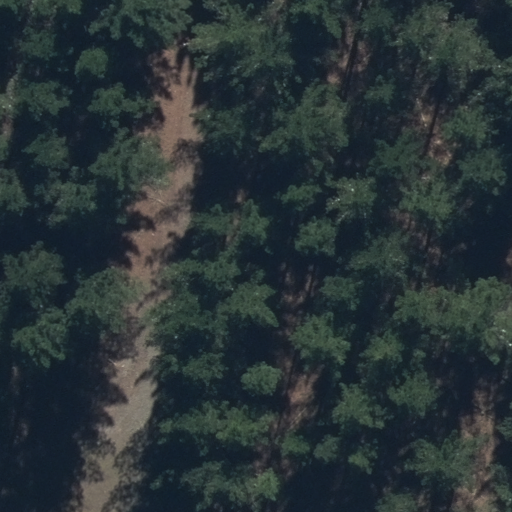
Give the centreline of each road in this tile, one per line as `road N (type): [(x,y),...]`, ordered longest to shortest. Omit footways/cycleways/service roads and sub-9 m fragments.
road 1 (track): [(256,0),(202,511)]
road 2 (track): [(0,493),(166,511)]
